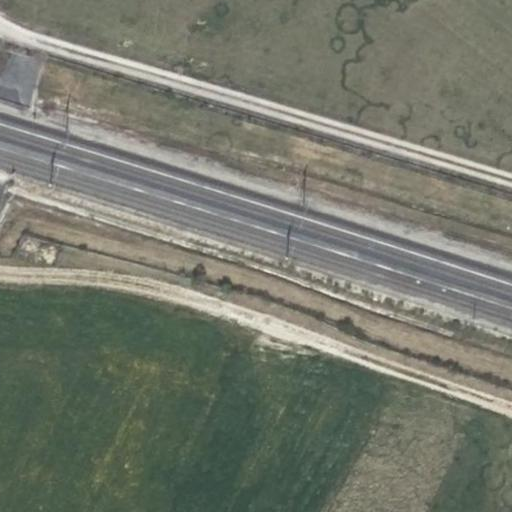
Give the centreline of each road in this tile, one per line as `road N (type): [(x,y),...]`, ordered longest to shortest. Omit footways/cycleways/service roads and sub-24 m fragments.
road 1 (track): [(511,407),(153,290),(0,274)]
road 2 (track): [(15,41),(511,181)]
